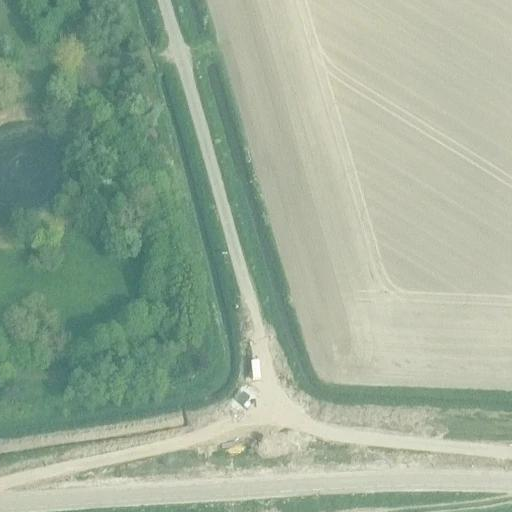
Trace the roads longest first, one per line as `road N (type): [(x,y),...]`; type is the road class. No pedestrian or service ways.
road 1 (unclassified): [(279,485),(268,347),(165,0)]
road 2 (tertiary): [(0,503),(279,485)]
road 3 (tertiary): [(279,485),(511,473)]
